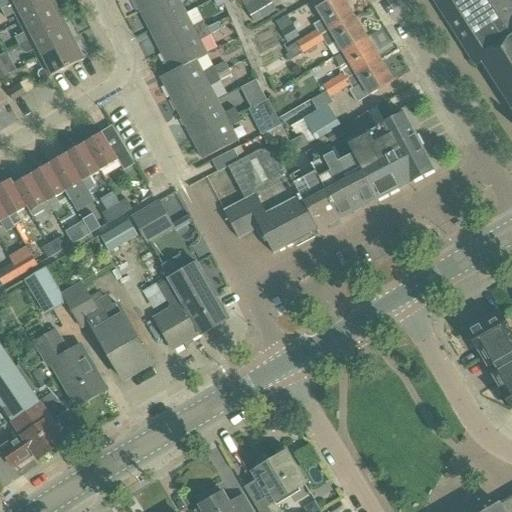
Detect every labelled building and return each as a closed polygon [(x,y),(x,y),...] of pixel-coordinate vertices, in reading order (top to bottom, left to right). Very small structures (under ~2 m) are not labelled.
[(0,0),(0,7),(1,10),(10,6),(20,0),(0,0)] [(20,0),(10,6),(1,10),(5,18),(14,14),(19,23),(56,5),(53,0),(20,0)] [(134,0),(140,11),(162,0),(134,0)] [(162,0),(140,11),(150,31),(186,13),(179,0),(162,0)] [(241,0),(255,24),(276,11),(269,0),(241,0)] [(300,41),(298,42),(300,48),(354,15),(344,0),(330,0),(316,8),(323,20),(314,25),(318,30),(300,41)] [(498,0),(441,0),(479,58),(476,60),(480,65),(482,64),(511,110),(511,0),(500,0),(499,1),(498,0)] [(24,33),(14,38),(19,47),(29,42),(65,23),(56,5),(19,23),(24,33)] [(186,13),(150,31),(161,52),(207,28),(204,21),(193,27),(186,13)] [(354,15),(300,48),(303,52),(324,41),(327,46),(336,41),(342,52),(367,37),(354,15)] [(287,17),(274,23),(282,36),(286,43),(298,37),(287,17)] [(211,35),(222,29),(218,22),(207,28),(211,35)] [(29,42),(19,47),(22,52),(27,54),(33,51),(38,60),(74,41),(65,23),(29,42)] [(207,28),(161,52),(171,71),(196,60),(207,55),(200,40),(211,35),(207,28)] [(351,66),(342,72),(344,74),(347,79),(380,59),(367,37),(342,52),(351,66)] [(38,71),(37,76),(41,82),(48,78),(84,59),(74,41),(38,60),(43,69),(38,71)] [(344,74),(335,80),(338,85),(336,86),(339,91),(350,85),(353,88),(350,90),(358,103),(394,82),(380,59),(347,79),(344,74)] [(171,71),(160,77),(171,98),(217,74),(214,67),(203,73),(196,60),(171,71)] [(224,62),(214,67),(217,74),(227,69),(224,62)] [(217,74),(221,81),(230,76),(227,69),(217,74)] [(217,74),(171,98),(181,118),(217,99),(210,86),(221,81),(217,74)] [(335,80),(324,87),(330,97),(339,91),(336,86),(338,85),(335,80)] [(21,86),(9,93),(14,101),(26,93),(21,86)] [(0,108),(8,104),(0,90),(0,108)] [(217,99),(181,118),(192,138),(238,115),(235,108),(224,113),(217,99)] [(327,107),(305,121),(317,141),(327,135),(339,128),(327,107)] [(348,143),(355,157),(377,200),(435,169),(405,113),(348,143)] [(238,115),(192,138),(203,159),(238,141),(231,127),(242,122),(238,115)] [(267,118),(255,124),(260,135),(261,135),(261,136),(280,127),(275,115),(271,117),(267,118)] [(290,148),(280,127),(261,136),(266,146),(274,142),(277,148),(285,150),(290,148)] [(339,128),(327,135),(331,143),(344,136),(339,128)] [(102,132),(84,142),(101,171),(118,161),(124,170),(135,164),(121,141),(111,147),(102,132)] [(303,135),(289,142),(294,152),(308,145),(303,135)] [(84,142),(66,153),(88,189),(89,191),(96,186),(90,177),(101,171),(84,142)] [(288,159),(283,162),(290,176),(293,183),(316,173),(330,200),(328,200),(331,206),(332,205),(340,219),(377,200),(355,157),(340,165),(333,152),(312,163),(307,152),(288,159)] [(66,153),(49,163),(66,192),(70,200),(88,189),(66,153)] [(49,163),(31,173),(54,212),(62,207),(56,197),(66,192),(49,163)] [(31,173),(14,184),(27,207),(30,213),(41,206),(47,216),(54,212),(31,173)] [(316,173),(293,183),(319,231),(340,219),(332,205),(331,206),(328,200),(330,200),(316,173)] [(11,178),(0,184),(0,199),(15,226),(23,221),(17,213),(27,207),(14,184),(11,178)] [(113,192),(95,202),(108,223),(125,213),(119,203),(113,192)] [(181,223),(194,219),(187,196),(174,201),(181,223)] [(0,199),(0,222),(2,222),(7,231),(15,226),(0,199)] [(126,199),(119,203),(125,213),(132,209),(126,199)] [(159,202),(133,217),(149,243),(174,228),(159,202)] [(224,210),(214,216),(229,243),(239,238),(224,210)] [(92,214),(82,220),(83,221),(84,223),(90,234),(97,230),(100,228),(92,214)] [(111,229),(100,235),(109,251),(138,234),(129,219),(111,229)] [(84,223),(77,227),(83,238),(90,234),(84,223)] [(63,236),(49,244),(55,254),(69,247),(63,236)] [(49,244),(42,248),(48,258),(55,254),(49,244)] [(21,260),(14,264),(20,275),(27,271),(21,260)] [(182,271),(169,278),(169,279),(173,286),(201,334),(229,318),(197,263),(182,271)] [(0,282),(2,285),(20,275),(14,264),(0,271),(0,282)] [(67,301),(63,295),(47,266),(26,278),(46,313),(67,301)] [(170,308),(154,317),(173,350),(201,334),(169,279),(173,286),(163,292),(171,304),(168,306),(170,308)] [(118,304),(89,321),(123,379),(152,363),(118,304)] [(501,314),(467,333),(477,351),(478,350),(487,367),(491,365),(496,373),(492,375),(501,392),(511,410),(511,409),(511,334),(510,331),(511,331),(501,314)] [(57,330),(35,342),(48,365),(53,362),(78,406),(106,389),(80,345),(69,351),(57,330)] [(0,345),(0,400),(23,434),(2,449),(14,466),(34,452),(38,458),(64,441),(58,431),(60,428),(44,405),(42,407),(0,345)] [(376,422),(355,432),(360,443),(381,433),(376,422)] [(387,444),(370,453),(381,472),(397,462),(387,444)] [(258,481),(247,487),(261,511),(280,511),(274,501),(305,483),(287,452),(253,472),(258,481)] [(201,508),(194,511),(253,511),(244,496),(230,504),(224,493),(213,498),(211,495),(200,502),(202,505),(200,506),(201,508)] [(511,511),(511,498),(488,511),(511,511)]
